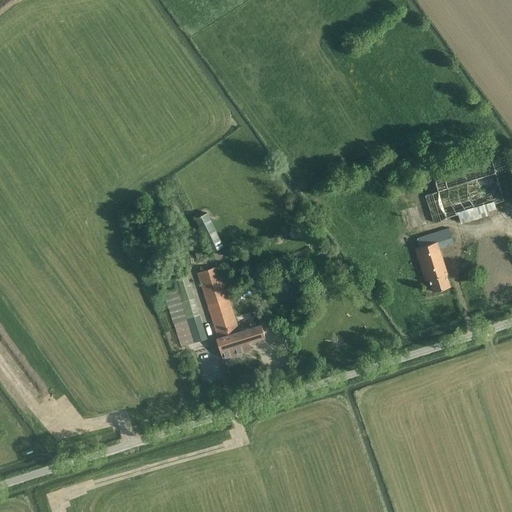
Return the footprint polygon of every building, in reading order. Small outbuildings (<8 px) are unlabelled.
[(506,200),(497,170),(511,167),(509,159),(435,180),(440,197),(437,197),(443,219),(461,214),(463,222),(499,212),(496,203),(506,200)] [(432,223),(442,221),(436,192),(426,194),(432,223)] [(207,213),(195,218),(211,252),(223,246),(207,213)] [(448,274),(440,249),(454,244),(448,227),(416,238),(419,247),(414,248),(425,281),(428,280),(432,292),(451,286),(447,274),(448,274)] [(240,331),(221,272),(219,266),(197,272),(218,338),(217,338),(223,358),(230,356),(231,358),(239,356),(238,353),(251,349),(249,342),(265,337),(261,324),(240,331)] [(177,277),(180,287),(164,292),(181,346),(186,345),(187,345),(207,339),(187,274),(177,277)]
